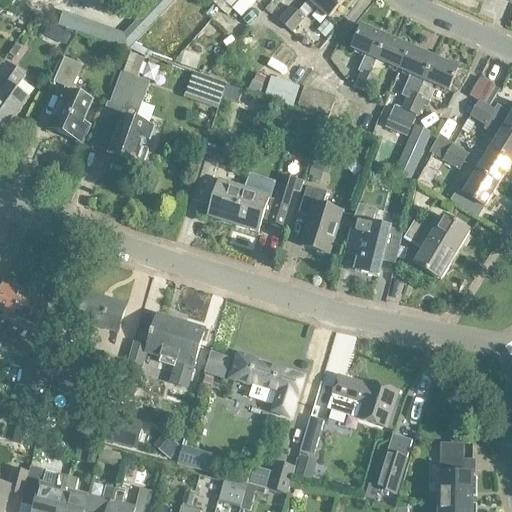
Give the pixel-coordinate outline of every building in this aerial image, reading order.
[(63,13),(58,27),(128,52),(177,0),(157,0),(124,35),(63,13)] [(227,0),(226,2),(234,8),(241,0),(227,0)] [(254,0),(241,0),(234,8),(241,15),(254,0)] [(311,0),(309,3),(301,13),(288,27),(294,33),(315,9),(328,19),(344,0),(311,0)] [(273,2),(266,9),(273,15),(279,8),(273,2)] [(288,27),(301,13),(293,6),(280,21),(288,27)] [(334,29),(326,22),(317,32),(325,39),(334,29)] [(372,76),(388,40),(362,28),(352,52),(366,58),(360,71),(364,73),(372,76)] [(61,33),(57,44),(64,47),(69,36),(61,33)] [(388,40),(372,76),(381,80),(387,67),(401,73),(411,50),(388,40)] [(16,44),(9,53),(15,58),(22,48),(16,44)] [(436,60),(411,50),(401,73),(412,78),(404,96),(409,98),(418,102),(420,96),(436,60)] [(178,56),(172,63),(194,70),(198,57),(183,52),(181,57),(178,56)] [(136,166),(137,162),(143,165),(148,152),(145,151),(147,145),(149,146),(157,124),(138,117),(139,114),(149,85),(138,81),(146,59),(130,53),(122,75),(111,105),(109,104),(102,122),(121,129),(112,155),(111,157),(136,166)] [(73,91),(84,66),(66,58),(56,83),(73,91)] [(458,70),(436,60),(420,96),(433,102),(438,89),(448,93),(458,70)] [(0,95),(0,96),(0,129),(5,134),(28,102),(14,92),(24,79),(6,66),(0,75),(0,95)] [(192,73),(185,95),(219,106),(222,98),(226,86),(192,73)] [(372,76),(364,73),(357,90),(365,93),(372,76)] [(297,103),(302,86),(273,76),(267,93),(297,103)] [(381,80),(372,76),(365,93),(374,97),(381,80)] [(477,108),(511,128),(511,112),(511,113),(500,106),(498,110),(488,104),(498,88),(481,78),(471,95),(481,101),(477,108)] [(251,81),(248,89),(259,93),(262,86),(251,81)] [(226,86),(222,98),(234,101),(238,90),(226,86)] [(331,116),(336,102),(338,97),(306,86),(300,105),(331,116)] [(66,94),(50,131),(81,145),(88,128),(82,125),(92,105),(66,94)] [(418,102),(413,113),(419,116),(421,117),(426,106),(430,108),(433,102),(420,96),(418,102)] [(396,106),(392,117),(414,126),(419,116),(413,113),(404,110),(396,106)] [(511,128),(477,108),(472,116),(488,126),(485,129),(499,137),(498,139),(495,137),(492,144),(494,145),(492,149),(511,160),(511,128)] [(282,127),(289,123),(292,118),(289,112),(283,110),(276,113),(274,119),(276,124),(282,127)] [(414,126),(392,117),(388,127),(410,137),(414,126)] [(450,154),(455,145),(456,144),(442,135),(431,153),(446,162),(450,154)] [(426,144),(409,137),(398,164),(415,170),(426,144)] [(472,155),(455,145),(450,154),(467,164),(472,155)] [(511,164),(511,160),(492,149),(491,151),(489,150),(485,157),(486,158),(479,171),(501,184),(511,164)] [(450,154),(446,162),(462,172),(467,164),(450,154)] [(308,176),(321,180),(324,168),(311,164),(308,176)] [(232,227),(243,193),(211,183),(215,169),(204,165),(192,204),(211,210),(208,219),(232,227)] [(416,184),(427,191),(438,172),(427,165),(416,184)] [(479,219),(487,207),(500,185),(478,172),(471,183),(469,182),(465,190),(467,191),(465,194),(457,189),(449,202),(479,219)] [(248,176),(243,193),(232,227),(258,235),(261,225),(280,231),(292,194),(299,196),(303,185),(284,179),(276,204),(268,201),(273,184),(248,176)] [(307,186),(298,212),(309,216),(299,245),(326,255),(341,213),(322,206),(327,192),(307,186)] [(378,278),(382,263),(389,229),(372,225),(371,225),(374,210),(358,206),(353,220),(346,249),(356,252),(354,258),(359,259),(356,272),(378,278)] [(462,211),(456,220),(475,233),(481,223),(462,211)] [(435,232),(416,221),(411,229),(456,257),(471,233),(444,217),(435,232)] [(456,257),(411,229),(405,238),(424,250),(415,265),(441,282),(456,257)] [(0,344),(3,346),(25,294),(3,285),(0,292),(0,319),(2,320),(0,326),(0,344)] [(25,294),(3,346),(0,351),(0,359),(9,364),(8,366),(12,368),(18,356),(11,353),(17,340),(35,347),(39,338),(34,334),(47,304),(25,294)] [(86,296),(76,331),(93,337),(96,328),(119,335),(127,309),(86,296)] [(149,349),(148,354),(194,367),(204,330),(158,317),(149,349)] [(110,384),(108,391),(134,399),(144,367),(148,354),(149,349),(135,345),(130,362),(123,388),(110,384)] [(52,350),(36,346),(27,388),(44,391),(52,350)] [(94,351),(84,384),(108,391),(110,384),(123,388),(130,362),(94,351)] [(230,360),(212,354),(205,375),(223,381),(230,360)] [(237,356),(229,381),(250,387),(251,386),(278,394),(272,414),(290,420),(303,379),(289,374),(289,373),(273,368),(273,369),(258,364),(258,363),(237,356)] [(194,371),(176,366),(170,385),(188,391),(194,371)] [(213,380),(205,377),(203,384),(211,386),(213,380)] [(339,378),(328,411),(387,430),(398,394),(368,385),(367,387),(339,378)] [(92,389),(62,380),(59,391),(88,400),(92,389)] [(15,413),(13,422),(39,429),(44,408),(37,406),(33,421),(25,419),(26,416),(15,413)] [(310,418),(301,452),(316,456),(325,423),(310,418)] [(104,419),(98,441),(136,450),(144,424),(136,422),(134,426),(104,419)] [(16,429),(13,443),(28,447),(32,433),(16,429)] [(99,454),(89,452),(87,460),(97,462),(99,454)] [(112,452),(110,463),(122,466),(124,456),(112,452)] [(408,459),(391,454),(389,454),(379,491),(397,496),(408,459)] [(301,459),(296,476),(311,480),(316,463),(301,459)] [(439,500),(477,501),(477,479),(473,479),(473,476),(472,476),(472,461),(440,461),(440,476),(439,476),(439,500)] [(249,485),(267,490),(287,497),(292,482),(295,469),(282,465),(279,476),(253,468),(249,485)] [(29,475),(23,498),(21,506),(35,509),(34,511),(59,511),(68,478),(60,476),(57,488),(42,484),(45,471),(31,467),(29,475)] [(71,467),(68,478),(59,511),(84,511),(89,496),(76,493),(82,470),(71,467)] [(23,498),(29,475),(13,471),(8,488),(0,486),(0,511),(3,511),(8,494),(23,498)] [(231,489),(245,492),(247,484),(234,480),(231,489)] [(248,484),(248,486),(241,510),(248,511),(252,511),(257,494),(265,496),(267,490),(249,485),(248,484)] [(104,500),(89,496),(84,511),(109,511),(116,490),(107,488),(104,500)] [(126,492),(116,490),(109,511),(147,511),(153,492),(140,489),(136,508),(123,505),(126,492)] [(476,511),(477,501),(439,500),(433,500),(432,511),(476,511)]
